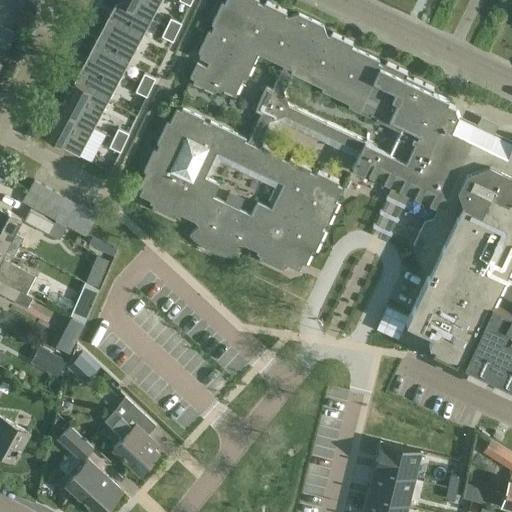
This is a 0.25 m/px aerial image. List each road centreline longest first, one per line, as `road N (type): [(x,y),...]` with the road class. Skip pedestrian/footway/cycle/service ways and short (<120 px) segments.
road 1 (residential): [(335,347),(363,332),(390,271),(386,252),(373,242),(354,241),(336,255),(311,310),(323,345)]
road 2 (residential): [(181,511),(264,404),(323,345)]
road 3 (residential): [(511,90),(327,0)]
road 4 (residential): [(335,347),(361,363),(326,511)]
road 5 (residential): [(0,126),(53,0)]
road 6 (residential): [(108,189),(0,129)]
